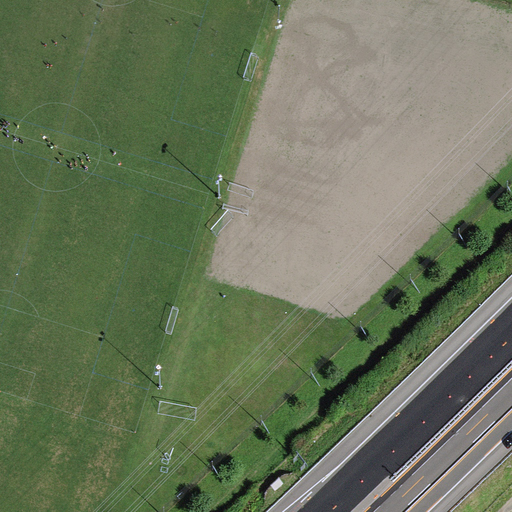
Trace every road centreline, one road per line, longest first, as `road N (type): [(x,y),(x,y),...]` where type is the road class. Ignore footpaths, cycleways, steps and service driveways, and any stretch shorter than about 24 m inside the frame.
road 1 (motorway): [(511,330),(325,511)]
road 2 (motorway): [(400,511),(511,404)]
